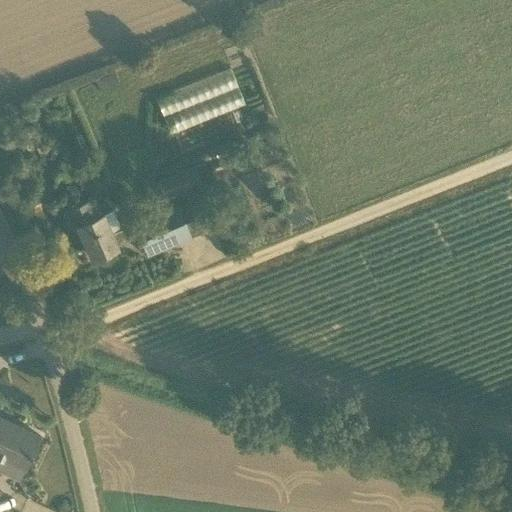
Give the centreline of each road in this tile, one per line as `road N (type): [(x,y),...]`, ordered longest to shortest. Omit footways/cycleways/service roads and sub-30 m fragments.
road 1 (track): [(511,159),(48,343)]
road 2 (unclassified): [(90,511),(48,343),(0,232)]
